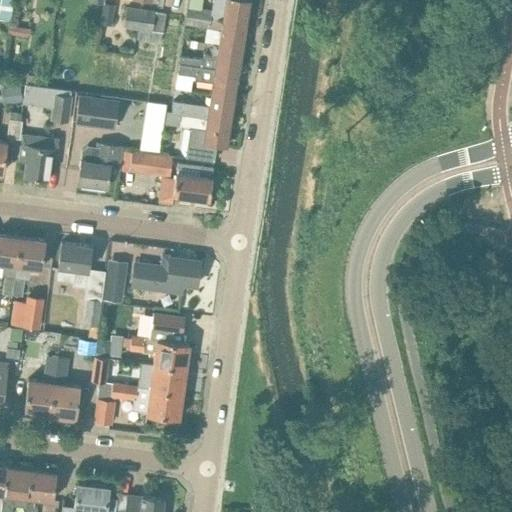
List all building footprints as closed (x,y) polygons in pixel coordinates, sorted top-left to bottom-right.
[(0,0),(0,18),(10,21),(13,0),(0,0)] [(188,0),(186,14),(246,24),(249,0),(225,0),(225,6),(213,4),(213,8),(202,7),(202,0),(188,0)] [(102,3),(99,23),(112,25),(114,4),(104,2),(104,3),(102,3)] [(136,29),(140,8),(126,5),(123,26),(136,29)] [(140,8),(136,29),(138,29),(136,39),(160,43),(161,31),(163,32),(166,12),(155,11),(155,10),(140,8)] [(246,24),(186,14),(185,23),(221,29),(218,44),(242,48),(246,24)] [(8,24),(7,32),(29,36),(30,27),(8,24)] [(178,63),(237,72),(242,48),(218,44),(217,54),(204,52),(202,58),(181,54),(180,62),(178,62),(178,63)] [(237,72),(178,63),(177,72),(194,75),(194,79),(212,82),(210,94),(233,97),(237,72)] [(25,82),(35,84),(36,75),(26,74),(25,82)] [(4,101),(21,99),(19,84),(1,87),(4,101)] [(53,92),(49,119),(68,122),(72,95),(53,92)] [(79,93),(75,123),(115,128),(119,98),(79,93)] [(181,113),(229,121),(233,97),(210,94),(208,104),(173,99),(171,111),(181,113)] [(162,148),(164,99),(143,99),(141,147),(162,148)] [(9,109),(6,136),(19,137),(21,119),(22,111),(9,109)] [(211,161),(214,143),(225,145),(229,121),(181,113),(179,125),(190,126),(185,156),(211,161)] [(48,178),(51,158),(56,159),(59,137),(21,132),(18,159),(26,160),(24,175),(48,178)] [(79,158),(76,181),(79,182),(78,186),(80,188),(88,189),(90,188),(91,184),(107,186),(108,176),(118,178),(122,146),(97,142),(94,160),(79,158)] [(132,150),(123,149),(120,169),(162,175),(169,176),(172,155),(132,149),(132,150)] [(169,176),(162,175),(158,200),(172,202),(173,195),(209,200),(213,166),(177,161),(175,177),(169,176)] [(0,233),(0,262),(3,263),(1,274),(4,275),(2,293),(12,294),(20,236),(0,233)] [(20,236),(12,294),(22,295),(24,278),(29,279),(31,266),(41,268),(45,239),(20,236)] [(60,241),(57,267),(56,279),(73,280),(72,285),(85,286),(90,245),(60,241)] [(182,293),(184,283),(196,284),(200,260),(163,255),(161,266),(133,262),(130,286),(182,293)] [(127,274),(106,272),(103,299),(123,301),(124,301),(127,274)] [(14,299),(10,324),(40,328),(45,296),(25,293),(24,301),(14,299)] [(101,299),(85,298),(82,324),(98,326),(101,299)] [(153,357),(186,361),(188,342),(172,340),(173,332),(183,333),(185,315),(153,310),(149,336),(131,334),(131,336),(125,335),(124,346),(129,346),(129,349),(153,352),(153,357)] [(78,337),(77,351),(95,353),(97,340),(78,337)] [(19,352),(20,348),(6,346),(5,356),(18,358),(19,352)] [(49,370),(48,380),(28,377),(24,410),(50,414),(58,355),(47,353),(45,369),(49,370)] [(68,356),(58,355),(50,414),(76,417),(80,385),(60,382),(61,371),(66,372),(68,356)] [(91,373),(107,375),(109,357),(94,355),(91,373)] [(150,381),(183,386),(186,361),(153,357),(152,362),(141,361),(139,373),(150,374),(150,381)] [(0,360),(0,400),(3,401),(8,361),(0,360)] [(116,399),(115,399),(115,396),(133,399),(131,409),(146,410),(146,412),(178,416),(183,386),(150,381),(149,386),(136,384),(136,383),(113,380),(113,381),(106,380),(107,375),(91,373),(91,379),(99,380),(97,397),(94,420),(112,423),(116,399)] [(26,495),(29,467),(6,464),(2,492),(0,509),(0,511),(11,511),(12,503),(8,503),(9,493),(26,495)] [(52,498),(56,470),(29,467),(26,495),(27,495),(24,511),(35,511),(36,506),(32,506),(33,496),(52,498)] [(83,511),(83,510),(95,511),(115,511),(118,497),(107,496),(108,486),(78,481),(75,504),(63,502),(61,511),(83,511)] [(124,511),(160,511),(163,497),(127,493),(124,511)]
